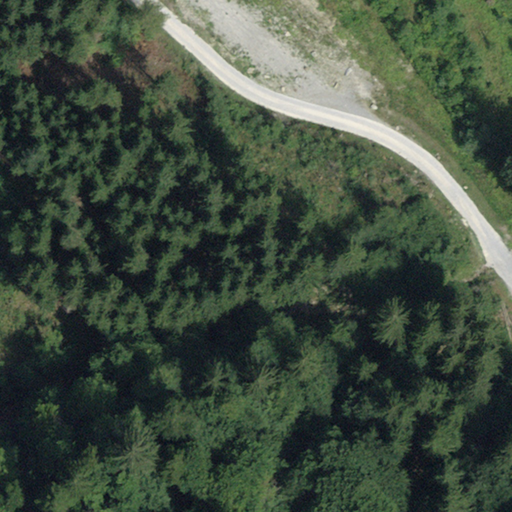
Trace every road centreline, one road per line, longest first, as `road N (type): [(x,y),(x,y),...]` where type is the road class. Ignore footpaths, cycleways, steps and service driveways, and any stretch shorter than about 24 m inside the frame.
road 1 (track): [(483,216),(417,157),(365,129),(285,109),(215,66),(139,0)]
road 2 (track): [(511,279),(487,247),(480,196),(458,139),(344,0)]
